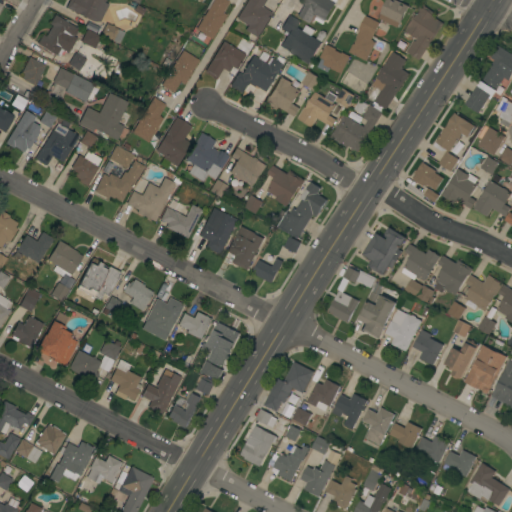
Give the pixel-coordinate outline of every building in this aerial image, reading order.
[(105,0),(104,2),(108,4),(99,22),(95,21),(91,21),(85,17),(84,18),(81,17),(82,16),(65,7),(68,0),(105,0)] [(201,19),(200,18),(202,15),(203,16),(212,0),(227,0),(229,1),(222,12),(226,15),(220,24),(221,25),(220,27),(219,27),(211,39),(195,29),(201,19)] [(246,0),(266,0),(263,6),(262,5),(261,6),(271,12),(256,37),(244,30),(247,25),(236,18),(246,0)] [(306,0),(337,0),(323,24),(315,19),(312,23),(311,22),(310,23),(297,16),(306,0)] [(379,19),(381,14),(387,0),(397,0),(409,6),(401,24),(400,24),(398,28),(379,19)] [(419,60),(407,51),(414,40),(416,41),(417,39),(406,31),(419,12),(418,11),(423,5),(436,14),(434,17),(444,24),(419,60)] [(36,43),(42,34),(45,36),(52,25),(49,24),(54,14),(76,28),(75,31),(76,32),(74,36),(76,38),(67,53),(60,48),(55,55),(36,43)] [(279,46),(286,36),(282,33),(283,31),(280,29),(288,15),(300,22),(297,27),(322,43),(308,64),(279,46)] [(380,23),(372,40),(373,41),(376,43),(366,61),(349,52),(353,44),(354,45),(357,38),(356,38),(360,30),(359,30),(366,16),(380,23)] [(100,34),(105,23),(111,26),(112,25),(114,26),(113,27),(124,32),(119,43),(100,34)] [(80,42),(86,29),(100,36),(94,49),(80,42)] [(223,41),(245,55),(236,69),(232,67),(228,72),(222,68),(216,78),(212,76),(211,77),(207,74),(208,74),(204,71),(223,41)] [(341,74),(323,65),(324,62),(323,62),(324,60),(320,58),(327,44),(336,49),(335,50),(341,53),(342,52),(350,56),(341,74)] [(478,86),(480,87),(483,83),(481,82),(491,68),(490,67),(495,60),(491,58),(499,46),(511,54),(511,73),(508,80),(504,77),(490,100),(489,99),(480,113),(466,104),(478,86)] [(174,63),(173,62),(174,60),(175,61),(182,50),(198,60),(190,73),(191,73),(190,76),(189,75),(183,84),(179,82),(172,92),(160,85),(174,63)] [(387,110),(374,101),(385,84),(384,83),(383,84),(381,82),(381,81),(376,78),(381,71),(381,69),(383,68),(387,62),(386,62),(393,51),(398,55),(400,55),(401,57),(406,60),(402,67),(403,68),(403,69),(410,74),(387,110)] [(84,59),(77,70),(67,64),(74,52),(84,59)] [(264,92),(254,85),(254,86),(247,83),(247,84),(245,85),(241,93),(229,86),(234,78),(234,76),(236,75),(238,72),(241,74),(245,67),(245,65),(247,63),(252,55),(268,65),(271,58),(281,64),(276,72),(272,79),(272,81),(270,82),(264,92)] [(34,86),(23,80),(21,78),(23,74),(21,72),(29,57),(45,65),(34,86)] [(93,84),(85,102),(64,92),(65,89),(52,82),(59,67),(93,84)] [(309,71),(321,78),(313,90),(302,83),(309,71)] [(279,107),(277,110),(263,102),(267,95),(268,96),(280,76),(292,83),(291,85),(300,91),(292,104),(300,108),(295,117),(279,107)] [(347,107),(336,100),(343,89),(354,96),(347,107)] [(317,119),(312,127),(298,119),(299,118),(298,118),(304,107),(305,108),(309,102),(309,100),(311,99),(315,92),(320,95),(321,93),(324,95),(323,96),(336,105),(329,116),(337,120),(332,128),(317,119)] [(108,93),(127,102),(117,123),(123,126),(116,140),(93,129),(92,131),(77,124),(86,106),(98,113),(108,93)] [(138,122),(137,121),(138,119),(139,119),(153,97),(165,105),(158,116),(162,118),(156,127),(157,128),(156,130),(155,130),(147,142),(131,132),(138,122)] [(503,97),(509,100),(508,101),(511,103),(511,122),(509,128),(500,123),(502,119),(499,117),(501,113),(496,110),(503,97)] [(358,152),(349,146),(348,148),(330,137),(334,130),(335,131),(345,115),(364,127),(368,121),(362,117),(370,105),(374,107),(375,104),(383,109),(382,112),(383,113),(358,152)] [(0,129),(0,108),(2,110),(3,109),(14,116),(4,132),(0,129)] [(38,122),(45,110),(56,117),(48,128),(38,122)] [(455,113),(475,126),(468,137),(462,133),(461,135),(461,136),(459,139),(458,139),(450,152),(449,151),(448,152),(459,159),(457,162),(459,163),(456,168),(454,167),(451,171),(438,163),(447,150),(436,142),(455,113)] [(175,117),(190,126),(183,139),(190,143),(176,166),(162,158),(163,156),(155,150),(175,117)] [(22,128),(26,123),(35,129),(32,134),(36,136),(28,149),(26,148),(23,152),(19,150),(19,151),(13,148),(12,148),(4,143),(16,124),(22,128)] [(61,162),(51,156),(45,165),(34,158),(40,148),(41,148),(57,123),(78,136),(61,162)] [(494,156),(478,146),(482,139),(477,136),(484,126),(488,128),(489,127),(505,137),(494,156)] [(85,131),(96,137),(89,148),(79,142),(85,131)] [(190,151),(189,151),(200,132),(205,136),(208,136),(209,138),(214,141),(211,147),(219,152),(220,151),(228,156),(220,169),(213,179),(206,174),(201,181),(187,173),(192,165),(189,164),(190,163),(185,159),(190,151)] [(132,154),(132,155),(135,157),(133,159),(131,158),(125,168),(108,159),(115,145),(132,154)] [(260,176),(260,179),(258,180),(253,188),(228,173),(233,164),(233,162),(235,161),(236,160),(230,156),(235,147),(251,158),(252,156),(267,166),(260,176)] [(511,164),(511,166),(499,158),(506,147),(511,150),(511,164)] [(98,167),(86,186),(78,181),(79,179),(70,174),(72,169),(70,168),(78,155),(98,167)] [(499,163),(492,175),(481,167),(488,156),(499,163)] [(102,173),(107,176),(108,173),(119,179),(123,171),(125,172),(133,160),(144,166),(127,192),(126,191),(120,202),(108,196),(107,198),(93,191),(102,173)] [(413,179),(416,174),(414,173),(416,170),(417,170),(423,162),(436,171),(435,173),(436,174),(435,175),(439,178),(435,186),(431,183),(429,186),(427,184),(425,187),(413,179)] [(287,174),(290,170),(294,172),(293,173),(304,180),(300,187),(299,186),(287,206),(275,199),(277,197),(267,191),(274,178),(268,174),(273,166),(287,174)] [(457,200),(454,204),(441,195),(445,188),(446,189),(458,169),(468,175),(469,173),(478,179),(476,183),(478,184),(470,197),(476,201),(471,209),(457,200)] [(143,216),(142,216),(136,213),(137,210),(125,204),(132,191),(141,195),(147,183),(157,188),(163,177),(174,183),(154,222),(143,216)] [(215,179),(227,186),(220,198),(209,191),(215,179)] [(492,209),(488,217),(473,208),(480,196),(481,197),(484,192),(484,189),(486,188),(491,181),(500,187),(504,181),(511,185),(508,192),(511,194),(507,201),(507,203),(505,204),(505,205),(511,208),(506,217),(492,209)] [(298,238),(278,227),(287,212),(289,213),(293,207),(296,209),(301,202),(298,200),(306,188),(307,189),(311,182),(321,188),(318,192),(320,194),(319,195),(327,200),(316,217),(313,215),(298,238)] [(256,214),(244,207),(251,195),(263,202),(256,214)] [(186,238),(165,227),(167,223),(159,219),(165,207),(185,217),(191,205),(201,210),(186,238)] [(218,254),(204,247),(208,241),(198,236),(212,208),(236,220),(218,254)] [(0,211),(9,216),(8,217),(17,223),(14,227),(17,229),(9,242),(6,240),(4,242),(0,247),(0,211)] [(376,231),(385,236),(390,227),(407,238),(399,250),(403,252),(393,269),(394,269),(391,275),(386,272),(384,275),(368,265),(371,260),(362,254),(376,231)] [(26,256),(26,257),(15,251),(25,234),(36,241),(41,232),(53,239),(46,249),(46,248),(37,263),(26,256)] [(247,270),(233,262),(236,256),(226,251),(233,239),(234,239),(237,234),(250,241),(254,234),(264,239),(247,270)] [(301,243),(296,253),(284,247),(289,237),(301,243)] [(76,253),(82,256),(71,275),(70,274),(69,276),(63,273),(62,276),(52,270),(55,265),(46,260),(58,240),(76,251),(76,253)] [(427,254),(429,249),(434,252),(436,252),(437,254),(441,256),(432,270),(432,272),(430,273),(425,281),(421,278),(420,279),(417,277),(415,280),(402,272),(404,268),(409,260),(409,258),(411,257),(411,256),(405,252),(410,244),(427,254)] [(456,263),(458,260),(473,269),(469,276),(468,275),(456,295),(445,289),(443,293),(434,288),(438,282),(436,280),(444,267),(438,264),(443,255),(456,263)] [(278,271),(272,283),(257,275),(257,274),(253,272),(259,260),(272,267),(276,258),(283,262),(278,271)] [(94,266),(96,264),(99,266),(101,264),(107,268),(108,266),(119,273),(106,296),(102,294),(99,300),(76,288),(89,263),(94,266)] [(376,278),(371,288),(357,281),(355,283),(349,280),(343,293),(360,301),(355,311),(354,310),(348,322),(332,315),(333,313),(329,311),(339,290),(337,290),(348,267),(360,272),(361,270),(376,278)] [(0,271),(9,277),(2,289),(0,287),(0,271)] [(484,283),(489,275),(504,284),(497,295),(496,295),(493,300),(492,302),(490,303),(485,311),(477,306),(477,305),(469,300),(468,301),(465,298),(469,290),(470,288),(472,287),(465,283),(471,275),(484,283)] [(128,303),(131,297),(121,292),(123,289),(122,288),(124,285),(125,286),(127,282),(129,283),(131,280),(132,281),(133,279),(144,285),(143,287),(144,287),(145,286),(151,290),(150,291),(152,292),(141,311),(128,303)] [(423,286),(416,297),(405,290),(412,279),(423,286)] [(61,302),(49,295),(57,282),(69,289),(61,302)] [(379,338),(363,330),(367,324),(358,319),(372,291),(373,292),(377,283),(383,287),(379,295),(382,296),(383,295),(397,303),(379,338)] [(434,291),(432,296),(436,298),(431,305),(417,297),(425,285),(434,291)] [(497,310),(505,297),(499,294),(504,285),(511,289),(511,322),(505,318),(507,315),(497,310)] [(30,312),(18,306),(27,288),(39,294),(30,312)] [(0,295),(10,301),(10,304),(7,310),(9,311),(0,325),(0,295)] [(110,319),(101,312),(104,308),(103,307),(110,296),(121,302),(110,319)] [(164,339),(141,327),(156,299),(165,304),(168,298),(182,305),(164,339)] [(459,320),(448,313),(454,301),(466,308),(459,320)] [(497,310),(491,320),(496,323),(489,335),(478,328),(485,316),(486,317),(493,307),(497,310)] [(406,351),(392,344),(395,338),(386,333),(391,321),(392,321),(398,309),(412,316),(412,315),(416,317),(416,318),(421,321),(406,351)] [(64,366),(57,362),(56,363),(51,360),(53,358),(47,355),(47,357),(35,351),(44,335),(45,335),(57,311),(67,317),(62,326),(64,327),(64,329),(72,333),(71,334),(72,334),(70,338),(76,342),(64,366)] [(209,319),(199,339),(185,332),(186,329),(177,325),(183,313),(192,318),(196,312),(209,319)] [(29,349),(23,345),(24,345),(11,338),(12,336),(10,335),(17,322),(23,325),(27,316),(42,324),(29,349)] [(465,337),(453,331),(459,320),(471,326),(465,337)] [(239,333),(223,366),(213,361),(219,351),(220,351),(221,349),(217,347),(215,350),(208,346),(220,323),(239,333)] [(433,366),(419,358),(422,352),(413,347),(422,330),(432,335),(430,338),(444,345),(433,366)] [(461,379),(460,378),(458,379),(454,377),(454,375),(452,374),(454,371),(450,369),(450,367),(445,364),(454,348),(461,352),(466,343),(465,342),(467,339),(478,345),(477,348),(461,379)] [(104,340),(120,348),(114,360),(98,352),(104,340)] [(483,345),(496,351),(506,356),(496,374),(497,374),(489,389),(490,390),(490,391),(490,393),(489,394),(487,394),(486,394),(485,393),(475,387),(475,388),(463,381),(483,345)] [(91,357),(92,356),(95,357),(94,359),(100,362),(95,372),(97,373),(97,374),(98,375),(94,381),(80,374),(80,375),(67,369),(77,350),(91,357)] [(511,408),(502,403),(503,402),(492,397),(505,370),(504,370),(510,360),(511,356),(511,408)] [(125,396),(123,400),(113,395),(118,385),(108,380),(118,361),(128,366),(126,370),(139,377),(136,384),(140,386),(137,391),(139,392),(138,394),(136,393),(133,400),(125,396)] [(218,380),(206,374),(206,375),(201,372),(207,361),(212,363),(211,364),(223,370),(218,380)] [(314,372),(303,393),(293,388),(285,403),(282,401),(277,412),(264,405),(269,394),(270,394),(278,378),(284,382),(295,362),(314,372)] [(161,415),(146,407),(150,401),(140,396),(146,384),(156,389),(156,388),(154,387),(164,368),(180,377),(161,415)] [(202,378),(203,379),(204,376),(215,382),(209,395),(197,389),(202,378)] [(317,382),(323,385),(327,379),(340,386),(330,407),(328,406),(326,411),(307,402),(317,382)] [(186,429),(170,421),(171,419),(167,416),(173,405),(177,396),(187,401),(192,393),(200,397),(196,406),(197,407),(186,429)] [(364,407),(366,408),(364,411),(363,410),(353,429),(344,425),(348,416),(342,413),(340,417),(332,413),(341,395),(351,400),(354,394),(367,400),(364,407)] [(0,407),(3,401),(15,407),(14,409),(24,414),(25,412),(33,416),(28,426),(22,423),(19,429),(18,429),(17,431),(8,427),(4,434),(0,432),(0,407)] [(292,419),(298,407),(311,414),(306,425),(292,419)] [(392,421),(393,422),(392,425),(390,424),(385,434),(385,435),(380,445),(366,438),(372,426),(362,421),(368,409),(378,414),(381,408),(395,415),(392,421)] [(261,409),(273,415),(272,416),(277,419),(273,428),(268,425),(267,425),(255,419),(261,409)] [(412,449),(398,442),(399,440),(390,434),(396,423),(405,428),(409,422),(422,429),(412,449)] [(52,454),(45,450),(44,451),(42,450),(43,449),(37,445),(37,444),(33,442),(35,439),(36,439),(38,435),(37,435),(39,432),(40,433),(43,427),(44,427),(46,424),(50,426),(50,425),(51,426),(52,425),(58,429),(58,430),(59,430),(58,431),(60,432),(60,431),(63,433),(63,434),(64,434),(52,454)] [(263,429),(276,436),(274,440),(276,441),(274,443),(273,442),(267,455),(266,455),(260,467),(245,459),(245,457),(241,455),(256,425),(263,429)] [(296,442),(285,436),(291,425),(301,430),(296,442)] [(0,442),(3,444),(8,433),(19,438),(13,450),(12,449),(7,459),(0,455),(0,442)] [(312,448),(318,436),(331,443),(325,455),(312,448)] [(439,463),(425,456),(426,453),(417,449),(423,437),(433,442),(436,436),(449,443),(439,463)] [(21,439),(41,451),(34,463),(25,458),(14,451),(21,439)] [(56,463),(58,464),(63,455),(58,452),(61,446),(64,448),(67,442),(77,447),(80,441),(94,448),(83,469),(82,468),(79,476),(77,475),(74,481),(61,474),(57,482),(49,478),(56,463)] [(302,462),(301,462),(292,481),(277,474),(278,474),(272,471),(280,453),(287,457),(288,454),(290,455),(291,454),(290,453),(294,445),(302,449),(304,446),(309,448),(302,462)] [(462,449),(477,457),(467,477),(453,470),(454,468),(444,463),(450,451),(459,455),(462,449)] [(117,468),(119,469),(118,473),(116,472),(110,483),(98,476),(95,482),(85,477),(90,469),(88,468),(94,456),(104,461),(107,455),(121,462),(117,468)] [(304,489),(307,482),(300,479),(307,466),(314,470),(315,467),(320,470),(325,460),(335,465),(319,496),(304,489)] [(510,489),(499,506),(483,496),(480,499),(468,491),(473,484),(470,482),(483,463),(496,471),(492,477),(510,489)] [(135,511),(114,511),(120,501),(124,503),(127,496),(117,491),(130,466),(152,478),(135,511)] [(374,491),(364,486),(372,470),(382,475),(374,491)] [(0,472),(12,479),(4,491),(2,489),(2,490),(0,488),(0,472)] [(346,510),(332,503),(335,497),(326,492),(332,480),(341,485),(344,478),(356,485),(354,488),(357,490),(346,510)] [(79,487),(83,479),(94,485),(90,493),(79,487)] [(380,511),(354,511),(360,501),(364,503),(369,495),(375,498),(382,483),(392,489),(380,511)] [(0,511),(0,503),(3,505),(4,503),(6,504),(9,497),(18,502),(15,508),(17,509),(15,511),(0,511)] [(84,511),(76,508),(80,502),(91,508),(89,511),(84,511)] [(23,511),(24,510),(26,509),(30,503),(41,508),(39,511),(23,511)]
